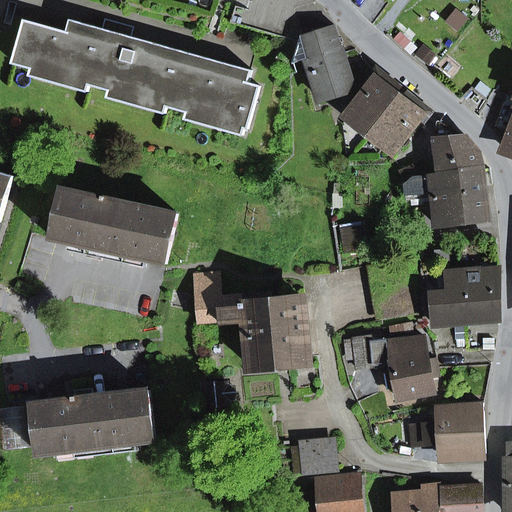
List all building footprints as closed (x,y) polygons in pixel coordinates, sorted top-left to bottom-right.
[(103,29),(133,37),(135,27),(106,19),(103,29)] [(72,20),(68,33),(27,21),(15,64),(36,70),(37,65),(72,74),(69,86),(89,92),(91,85),(113,91),(115,86),(150,96),(146,108),(166,114),(168,107),(189,113),(191,108),(227,118),(224,130),(244,136),(246,129),(249,130),(261,87),(250,84),(254,71),(243,68),(240,81),(79,35),(82,23),(72,20)] [(240,81),(243,68),(133,37),(103,29),(82,23),(79,35),(240,81)] [(308,59),(322,100),(356,89),(336,26),(302,37),(293,64),(308,59)] [(401,33),(396,39),(405,48),(410,42),(401,33)] [(425,49),(419,56),(429,65),(435,57),(425,49)] [(34,77),(69,86),(72,74),(37,65),(36,70),(34,77)] [(375,84),(350,116),(372,133),(402,94),(399,92),(403,88),(378,68),(369,79),(375,84)] [(111,98),(146,108),(150,96),(115,86),(113,91),(111,98)] [(408,93),(405,96),(402,94),(372,133),(394,150),(418,119),(424,124),(433,112),(408,93)] [(511,96),(509,96),(496,127),(511,133),(506,150),(511,152),(511,96)] [(187,120),(224,130),(227,118),(191,108),(189,113),(187,120)] [(439,168),(483,163),(481,153),(468,137),(465,138),(440,122),(437,140),(439,168)] [(438,227),(491,222),(490,214),(484,172),(483,163),(439,168),(440,176),(430,176),(423,162),(400,172),(406,185),(408,200),(432,198),(431,190),(435,190),(438,227)] [(0,220),(2,221),(15,178),(0,173),(0,220)] [(66,190),(55,240),(169,265),(180,215),(125,203),(125,201),(107,197),(106,199),(66,190)] [(342,230),(345,252),(369,249),(366,227),(342,230)] [(376,322),(381,321),(371,265),(367,266),(376,322)] [(481,269),(469,270),(473,323),(500,320),(500,274),(482,275),(481,269)] [(435,326),(473,323),(469,270),(461,270),(462,277),(449,278),(450,293),(433,295),(435,326)] [(248,323),(252,369),(282,366),(311,363),(305,299),(273,302),(273,293),(223,298),(220,273),(196,275),(201,324),(223,322),(223,325),(248,323)] [(391,327),(392,334),(414,330),(413,323),(391,327)] [(397,386),(400,400),(436,393),(433,379),(440,378),(436,358),(429,360),(425,336),(389,342),(393,363),(386,365),(387,373),(394,371),(397,386)] [(376,367),(376,365),(386,365),(393,363),(389,342),(373,343),(373,337),(355,339),(357,360),(358,369),(376,367)] [(348,361),(357,360),(355,339),(346,340),(348,361)] [(390,388),(397,386),(394,371),(387,373),(390,388)] [(204,385),(207,408),(230,406),(229,400),(228,388),(227,383),(204,385)] [(229,400),(237,399),(236,387),(228,388),(229,400)] [(94,389),(76,391),(77,399),(95,396),(94,389)] [(77,399),(77,400),(36,405),(42,456),(158,443),(152,391),(95,398),(95,396),(77,399)] [(441,406),(442,422),(443,445),(444,457),(487,454),(484,403),(441,406)] [(31,448),(27,406),(0,409),(0,425),(3,451),(31,448)] [(427,446),(443,445),(442,422),(413,424),(414,443),(427,443),(427,446)] [(338,470),(335,443),(302,446),(305,473),(338,470)] [(294,474),(305,473),(302,446),(292,447),(294,474)] [(364,511),(361,474),(317,479),(319,492),(320,511),(364,511)] [(443,511),(441,485),(423,487),(424,494),(399,497),(400,511),(443,511)] [(484,511),(483,485),(443,488),(444,511),(484,511)] [(295,511),(320,511),(319,492),(294,495),(295,511)]
